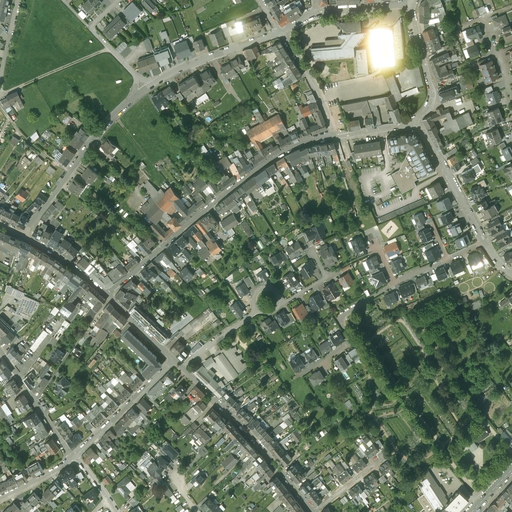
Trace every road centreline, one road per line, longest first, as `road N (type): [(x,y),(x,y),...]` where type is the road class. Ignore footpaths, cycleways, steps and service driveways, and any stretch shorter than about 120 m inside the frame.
road 1 (residential): [(106,295),(267,161),(332,137)]
road 2 (residential): [(182,369),(312,511)]
road 3 (residential): [(25,235),(114,113),(145,86)]
road 4 (residential): [(145,86),(280,33)]
road 5 (residential): [(412,122),(484,242)]
road 6 (residential): [(73,457),(173,360)]
road 7 (residential): [(34,402),(109,297)]
road 8 (residential): [(412,122),(431,91),(409,3)]
road 9 (residential): [(323,359),(352,341),(338,319),(393,282)]
